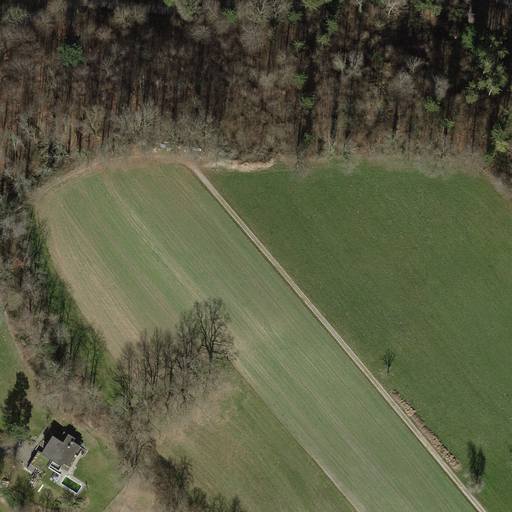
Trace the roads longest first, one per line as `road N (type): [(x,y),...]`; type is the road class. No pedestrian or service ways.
road 1 (track): [(184,159),(482,511)]
road 2 (track): [(0,36),(43,9),(72,5),(227,13),(315,0)]
